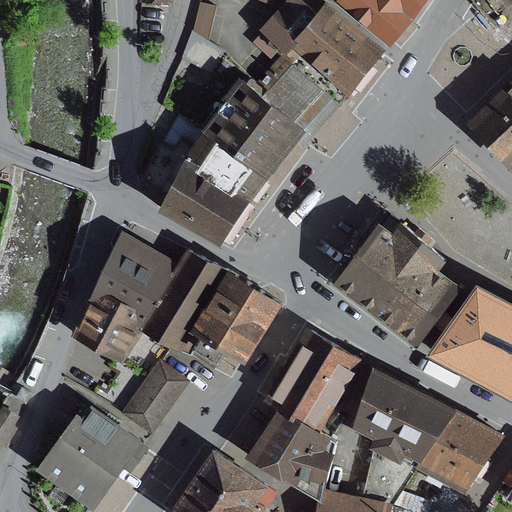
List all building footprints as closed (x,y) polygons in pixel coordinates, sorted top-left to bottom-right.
[(328,0),(320,10),(308,0),(286,0),(265,26),(285,43),(289,46),(298,54),(306,45),(354,85),(387,46),(333,0),(328,0)] [(427,0),(348,0),(396,39),(427,0)] [(219,5),(203,1),(196,31),(211,39),(219,5)] [(285,43),(265,26),(252,40),(272,57),(285,43)] [(211,39),(196,31),(194,29),(184,57),(214,73),(228,49),(211,39)] [(289,46),(257,81),(312,123),(336,95),(342,101),(354,85),(306,45),(298,54),(289,46)] [(234,64),(223,78),(233,87),(245,72),(234,64)] [(233,87),(210,125),(274,171),(312,123),(257,81),(245,72),(233,87)] [(511,147),(511,80),(473,119),(509,149),(511,147)] [(146,176),(173,191),(207,129),(181,115),(146,176)] [(274,171),(210,125),(207,129),(173,191),(167,202),(229,237),(274,171)] [(398,226),(385,216),(339,277),(423,341),(472,275),(449,258),(456,249),(408,213),(398,226)] [(125,232),(103,282),(153,312),(177,273),(176,258),(125,232)] [(227,279),(231,272),(191,251),(185,257),(177,273),(153,312),(141,329),(192,355),(198,347),(205,336),(195,330),(227,279)] [(282,303),(231,272),(227,279),(195,330),(205,336),(198,347),(221,360),(229,347),(236,352),(247,359),(282,303)] [(103,282),(77,333),(126,360),(141,329),(153,312),(103,282)] [(511,302),(482,287),(429,358),(511,399),(511,302)] [(362,356),(312,330),(285,375),(272,396),(285,403),(326,425),(362,356)] [(193,379),(161,357),(125,409),(157,431),(193,379)] [(460,408),(378,366),(360,420),(368,426),(364,434),(379,441),(408,456),(412,447),(427,456),(460,408)] [(24,386),(18,396),(28,403),(34,392),(24,386)] [(91,413),(82,407),(41,466),(98,506),(126,466),(133,470),(150,446),(145,442),(148,438),(98,403),(91,413)] [(326,425),(285,403),(253,451),(323,495),(328,496),(330,485),(341,448),(332,443),(338,431),(326,425)] [(22,414),(6,404),(0,414),(0,439),(9,446),(21,426),(16,423),(22,414)] [(460,408),(427,456),(421,464),(469,488),(507,433),(460,408)] [(275,481),(221,443),(175,510),(178,511),(265,511),(268,508),(260,503),(275,481)] [(511,469),(498,489),(511,495),(511,469)] [(328,496),(323,495),(319,511),(393,511),(395,504),(396,499),(330,485),(328,496)] [(396,499),(395,504),(415,509),(414,511),(415,511),(430,511),(434,500),(403,489),(396,499)]
